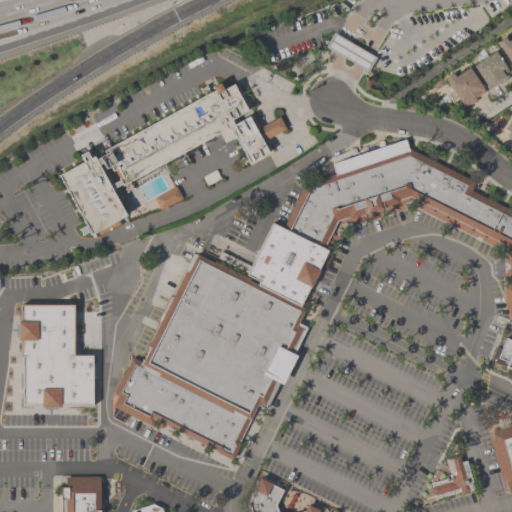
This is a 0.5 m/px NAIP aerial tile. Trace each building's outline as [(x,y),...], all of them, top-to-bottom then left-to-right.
[(376,58),(333,33),(325,48),(367,73),(376,58)] [(511,68),(495,43),(504,37),(506,41),(511,36),(511,68)] [(471,66),(493,51),(505,68),(505,71),(504,72),(507,77),(499,83),(499,82),(487,90),(471,66)] [(462,108),(456,99),(451,102),(445,93),(450,90),(443,78),(451,73),(453,76),(467,67),(483,92),(474,98),(475,100),(462,108)] [(248,164),(270,153),(262,138),(281,128),(277,121),(257,132),(232,85),(221,91),(218,86),(214,88),(216,92),(89,161),(85,154),(81,155),(84,161),(57,176),(84,226),(77,230),(81,236),(89,232),(91,235),(125,216),(112,191),(225,129),(229,129),(248,164)] [(511,141),(504,136),(507,131),(503,129),(511,114),(511,141)] [(242,281),(269,224),(281,230),(301,187),(405,150),(474,184),(471,191),(511,209),(511,365),(495,359),(503,339),(509,342),(511,334),(511,331),(510,331),(511,325),(511,276),(510,249),(407,204),(333,229),(295,306),(242,281)] [(181,198),(159,210),(153,198),(174,186),(181,198)] [(139,364),(249,419),(257,406),(262,408),(300,331),(295,329),(302,311),(295,306),(242,281),(193,257),(139,364)] [(18,303),(71,303),(72,354),(90,354),(90,403),(21,404),(21,354),(18,354),(18,303)] [(249,419),(229,465),(111,410),(112,397),(129,359),(139,364),(249,419)] [(488,430),(511,424),(511,488),(503,491),(488,430)] [(441,460),(459,455),(470,493),(452,498),(452,497),(433,502),(428,484),(447,479),(441,460)] [(276,508),(277,511),(300,511),(310,508),(311,511),(247,511),(245,506),(260,478),(284,491),(276,508)] [(57,511),(57,482),(97,482),(97,511),(57,511)]
